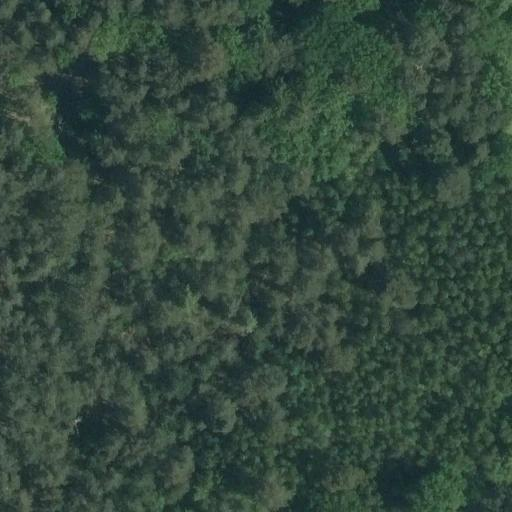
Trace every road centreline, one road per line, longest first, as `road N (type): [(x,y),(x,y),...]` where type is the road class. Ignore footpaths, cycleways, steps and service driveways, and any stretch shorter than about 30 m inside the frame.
road 1 (track): [(144,511),(62,63)]
road 2 (track): [(62,63),(267,11)]
road 3 (track): [(267,11),(443,0)]
